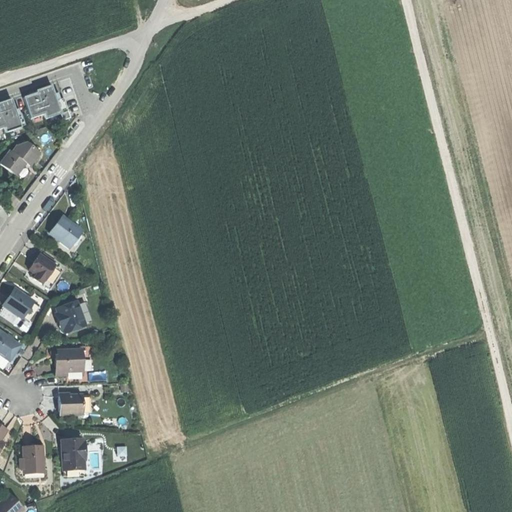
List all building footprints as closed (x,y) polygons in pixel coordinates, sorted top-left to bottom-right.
[(36,91),(36,93),(30,96),(23,98),(30,119),(44,114),(45,119),(61,114),(56,101),(51,86),(36,91)] [(63,98),(56,101),(61,114),(63,121),(70,118),(63,98)] [(0,103),(0,129),(4,128),(5,133),(21,128),(11,100),(0,103)] [(0,165),(16,176),(25,163),(30,166),(33,162),(39,153),(25,143),(17,145),(12,152),(10,151),(0,165)] [(83,231),(64,216),(57,226),(51,234),(57,239),(59,236),(73,246),(83,231)] [(70,249),(73,246),(59,236),(57,239),(70,249)] [(36,262),(30,270),(38,275),(35,280),(43,285),(45,281),(47,282),(58,266),(40,255),(36,262)] [(4,306),(23,319),(35,303),(16,289),(9,299),(4,306)] [(66,328),(67,334),(87,327),(78,302),(59,308),(60,313),(66,328)] [(62,329),(66,328),(60,313),(57,315),(60,322),(62,329)] [(0,353),(11,361),(21,347),(0,331),(0,353)] [(57,368),(57,377),(68,377),(68,373),(85,372),(84,364),(82,364),(82,350),(59,351),(59,359),(56,359),(57,368)] [(61,405),(61,415),(85,415),(85,397),(70,397),(61,397),(61,405)] [(0,453),(6,443),(2,440),(8,430),(1,425),(0,424),(0,453)] [(70,440),(62,440),(63,469),(84,468),(84,460),(85,460),(85,442),(82,442),(82,439),(70,440)] [(25,460),(26,471),(45,471),(44,447),(33,447),(25,448),(25,460)] [(0,511),(22,511),(25,510),(11,494),(0,504),(0,511)]
